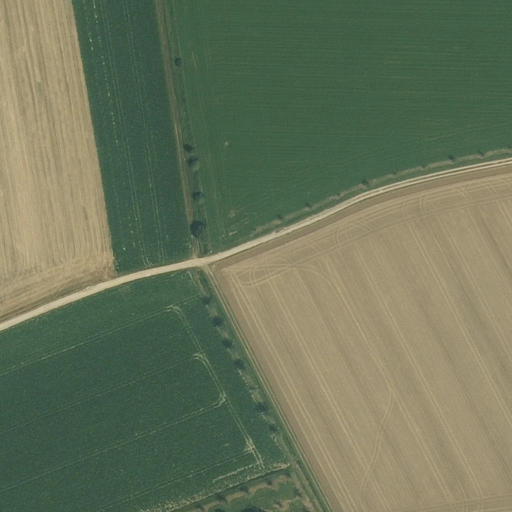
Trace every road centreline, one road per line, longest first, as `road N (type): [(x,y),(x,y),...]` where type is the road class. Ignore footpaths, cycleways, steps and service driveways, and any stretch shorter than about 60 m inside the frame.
road 1 (track): [(0,329),(442,172),(511,162)]
road 2 (track): [(161,0),(198,260)]
